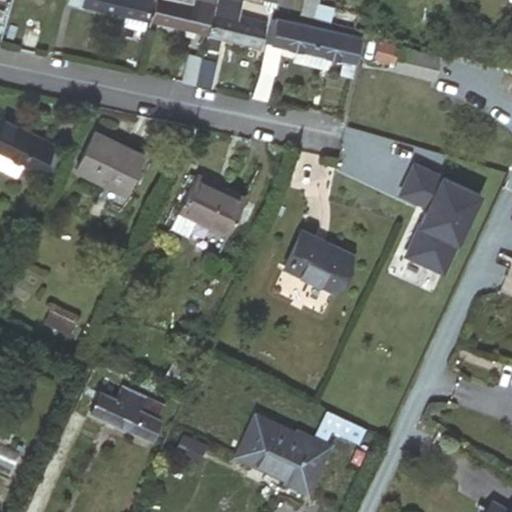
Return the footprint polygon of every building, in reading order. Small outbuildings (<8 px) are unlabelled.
[(144,32),(149,15),(152,0),(71,0),(71,4),(127,17),(124,27),(144,32)] [(157,0),(152,22),(209,36),(218,0),(157,0)] [(265,21),(237,14),(240,0),(218,0),(209,36),(207,46),(218,49),(220,39),(258,49),(265,21)] [(320,0),(302,0),(300,14),(352,26),(355,13),(319,5),(320,0)] [(340,75),(352,78),(362,37),(280,17),(273,44),(277,45),(295,50),(329,58),(344,62),(340,75)] [(396,71),(435,81),(441,57),(379,41),(375,57),(398,63),(396,71)] [(261,68),(271,71),(277,45),(273,44),(267,43),(261,68)] [(329,58),(295,50),(293,60),(326,68),(329,58)] [(196,87),(198,83),(204,58),(191,55),(183,83),(196,87)] [(204,58),(198,83),(207,85),(211,69),(214,69),(216,61),(204,57),(204,58)] [(253,99),(267,102),(275,72),(271,71),(261,68),(253,99)] [(35,163),(48,136),(0,112),(0,146),(25,158),(35,163)] [(75,159),(122,183),(141,145),(94,122),(75,159)] [(52,171),(57,163),(66,144),(48,136),(35,163),(52,171)] [(25,158),(0,146),(0,168),(16,176),(25,158)] [(424,209),(404,250),(441,268),(478,191),(414,159),(400,188),(427,202),(430,203),(427,210),(424,209)] [(160,217),(168,222),(176,208),(194,173),(186,169),(160,217)] [(225,225),(239,198),(241,193),(195,171),(194,173),(176,208),(190,215),(221,231),(225,225)] [(225,225),(238,232),(251,204),(239,198),(225,225)] [(168,222),(183,230),(190,215),(176,208),(168,222)] [(283,266),(334,290),(352,251),(301,227),(283,266)] [(489,263),(478,258),(471,273),(482,278),(489,263)] [(39,316),(63,328),(69,314),(45,303),(39,316)] [(151,440),(165,406),(114,382),(109,391),(102,388),(91,410),(151,440)] [(329,428),(336,414),(327,409),(316,432),(325,436),(329,428)] [(337,412),(336,414),(329,428),(356,442),(364,426),(337,412)] [(301,491),(323,449),(255,414),(236,450),(283,474),(279,480),(301,491)] [(507,511),(510,508),(489,496),(480,511),(507,511)]
